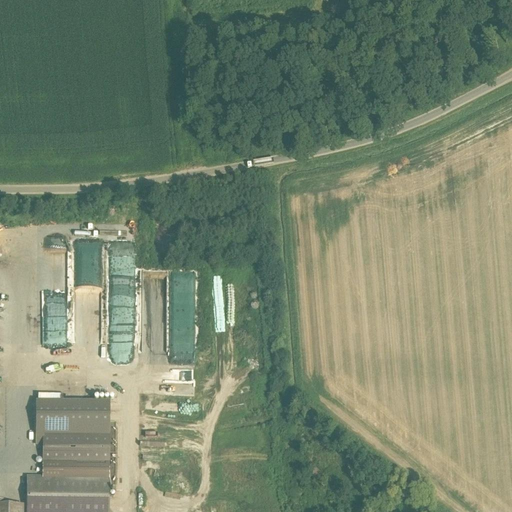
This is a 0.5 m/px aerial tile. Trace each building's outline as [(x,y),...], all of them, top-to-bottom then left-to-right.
[(58,268),(69,268),(68,242),(57,243),(58,268)] [(79,249),(80,256),(88,255),(89,263),(100,261),(101,268),(103,268),(101,254),(102,254),(101,246),(79,249)] [(132,332),(141,332),(142,285),(133,285),(132,332)] [(104,338),(104,315),(94,315),(94,323),(87,323),(87,328),(81,328),(81,338),(104,338)] [(170,351),(170,330),(148,330),(148,351),(170,351)] [(42,479),(28,478),(27,511),(107,511),(109,403),(37,401),(36,445),(42,445),(42,479)]
